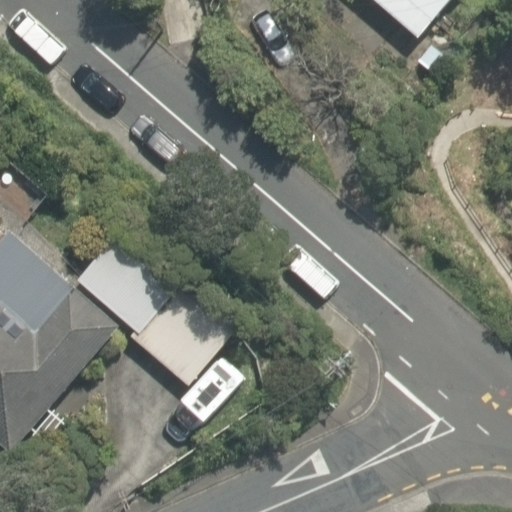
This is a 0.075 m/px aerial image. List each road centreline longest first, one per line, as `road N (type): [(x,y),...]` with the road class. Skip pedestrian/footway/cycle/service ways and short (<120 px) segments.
road 1 (residential): [(497,402),(42,0)]
road 2 (residential): [(497,402),(250,511)]
